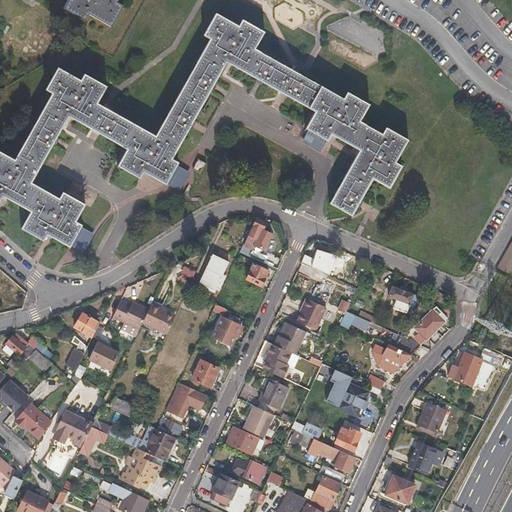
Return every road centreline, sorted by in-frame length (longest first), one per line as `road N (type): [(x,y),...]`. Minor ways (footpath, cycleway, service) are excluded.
road 1 (residential): [(180,497),(306,223)]
road 2 (residential): [(306,223),(234,205),(51,300)]
road 3 (residential): [(472,295),(464,327),(409,384),(350,511)]
road 4 (residential): [(472,295),(306,223)]
